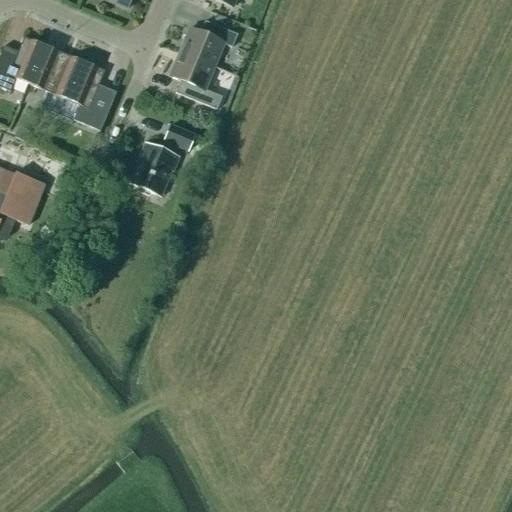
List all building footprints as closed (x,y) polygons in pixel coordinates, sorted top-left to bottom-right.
[(99,0),(127,11),(131,0),(99,0)] [(209,0),(232,9),(236,0),(209,0)] [(223,46),(231,49),(237,37),(204,23),(199,35),(189,31),(179,55),(214,69),(223,46)] [(23,39),(17,54),(3,48),(0,55),(0,89),(10,94),(15,81),(28,86),(44,48),(23,39)] [(48,95),(63,56),(44,48),(28,86),(48,95)] [(214,69),(179,55),(169,79),(180,83),(175,95),(227,117),(232,103),(204,92),(214,69)] [(98,87),(104,73),(63,56),(48,95),(79,108),(73,122),(100,133),(116,95),(98,87)] [(178,160),(173,157),(176,148),(188,153),(194,137),(170,127),(163,142),(166,144),(162,153),(145,146),(129,186),(160,198),(170,172),(172,173),(178,160)] [(17,131),(14,139),(26,144),(29,135),(17,131)] [(0,242),(2,242),(4,241),(6,240),(7,239),(8,237),(14,223),(27,228),(43,187),(14,175),(12,180),(1,176),(2,173),(1,172),(0,174),(0,242)]
